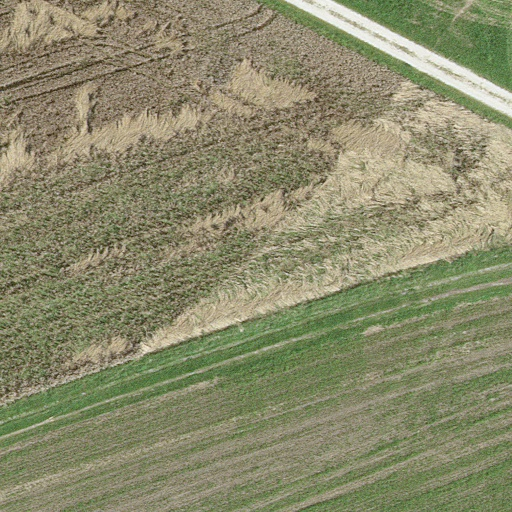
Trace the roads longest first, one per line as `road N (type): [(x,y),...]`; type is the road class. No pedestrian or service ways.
road 1 (track): [(0,446),(209,374),(511,287)]
road 2 (track): [(303,0),(511,108)]
